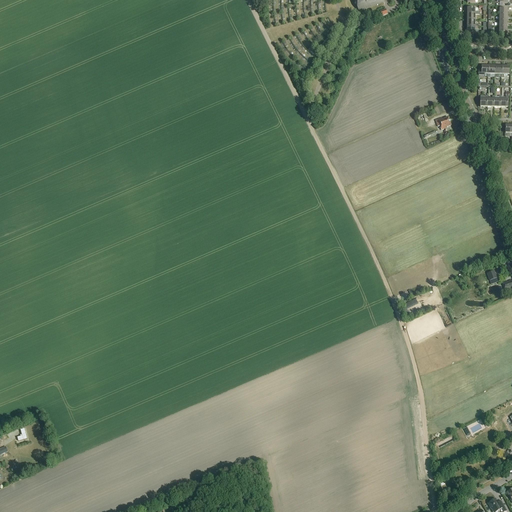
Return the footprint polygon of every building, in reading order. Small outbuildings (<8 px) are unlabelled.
[(353,0),(358,12),(383,2),(382,0),(353,0)] [(484,78),(484,75),(487,75),(488,75),(488,67),(481,67),(481,71),(478,71),(478,78),(484,78)] [(442,119),(435,121),(437,128),(439,127),(441,130),(447,129),(446,127),(451,126),(448,118),(442,120),(442,119)] [(497,279),(494,271),(487,274),(489,281),(497,279)] [(505,292),(511,289),(511,281),(511,282),(511,280),(503,283),(505,292)] [(407,303),(409,308),(421,304),(419,299),(407,303)] [(21,437),(18,438),(18,442),(27,440),(24,430),(21,431),(22,436),(20,436),(21,437)] [(0,455),(0,461),(9,458),(6,453),(0,455)] [(499,511),(505,511),(507,511),(501,501),(498,503),(496,499),(487,504),(491,510),(492,510),(492,511),(497,511),(499,511)]
